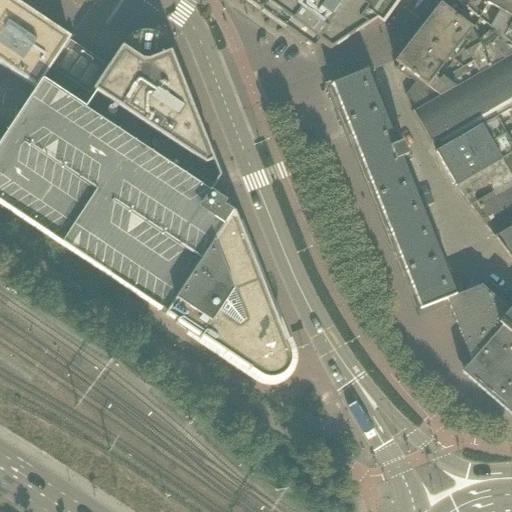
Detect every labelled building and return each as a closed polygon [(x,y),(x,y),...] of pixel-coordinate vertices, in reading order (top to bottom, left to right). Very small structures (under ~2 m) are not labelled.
[(36,90),(42,82),(45,76),(69,41),(70,39),(10,0),(0,0),(0,65),(30,86),(29,87),(33,90),(34,88),(36,90)] [(241,0),(313,52),(318,44),(329,52),(376,21),(383,25),(400,0),(241,0)] [(454,0),(479,19),(490,0),(454,0)] [(503,39),(511,23),(511,0),(490,0),(479,19),(503,39)] [(472,30),(472,29),(440,4),(438,6),(439,7),(429,19),(428,19),(428,20),(428,21),(418,33),(417,34),(418,34),(408,47),(407,46),(407,47),(407,48),(397,60),(395,62),(399,65),(395,69),(410,80),(414,75),(419,79),(418,80),(427,87),(472,30)] [(511,54),(511,23),(503,39),(497,50),(502,60),(511,54)] [(418,80),(405,96),(412,112),(458,86),(452,74),(486,55),(483,49),(472,30),(427,87),(418,80)] [(150,153),(229,206),(228,200),(214,165),(192,110),(183,87),(181,83),(168,49),(160,38),(155,35),(150,33),(149,33),(146,33),(139,33),(134,35),(124,44),(113,61),(110,65),(108,68),(93,91),(114,105),(113,107),(116,109),(117,108),(119,109),(114,117),(137,133),(142,124),(161,137),(150,153)] [(458,86),(502,60),(497,50),(493,43),(483,49),(486,55),(452,74),(458,86)] [(511,54),(502,60),(458,86),(412,112),(431,145),(511,98),(511,54)] [(400,144),(376,82),(371,70),(332,86),(422,313),(443,305),(442,302),(447,300),(460,295),(405,158),(408,157),(402,143),(400,144)] [(229,206),(150,153),(62,95),(42,82),(36,90),(35,92),(0,144),(0,204),(165,315),(166,315),(232,215),(232,214),(229,206)] [(511,153),(511,146),(495,118),(435,152),(455,186),(501,159),(502,160),(511,153)] [(511,153),(502,160),(501,159),(455,186),(470,205),(511,181),(511,153)] [(511,181),(470,205),(495,238),(511,227),(511,181)] [(234,214),(232,214),(232,215),(222,230),(184,287),(166,315),(165,315),(178,324),(179,323),(259,377),(264,379),(268,380),(273,380),(278,378),(283,375),(288,368),(289,363),(289,356),(236,224),(237,223),(234,214)] [(511,227),(495,238),(511,260),(511,227)] [(511,299),(510,301),(506,298),(486,280),(481,286),(460,295),(447,300),(472,363),(497,337),(511,321),(511,299)] [(511,349),(511,321),(497,337),(511,349)] [(464,373),(511,414),(511,349),(497,337),(472,363),(464,373)]
